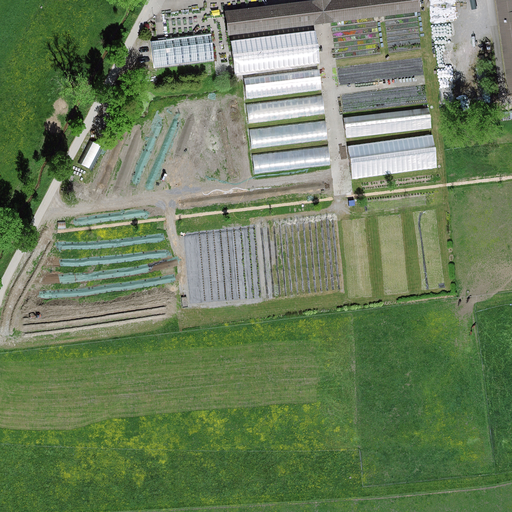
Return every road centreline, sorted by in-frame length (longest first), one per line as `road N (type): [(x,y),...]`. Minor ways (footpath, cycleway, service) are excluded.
road 1 (track): [(0,352),(511,294)]
road 2 (track): [(323,33),(340,173),(77,214),(47,200)]
road 3 (unclassified): [(154,0),(0,294)]
